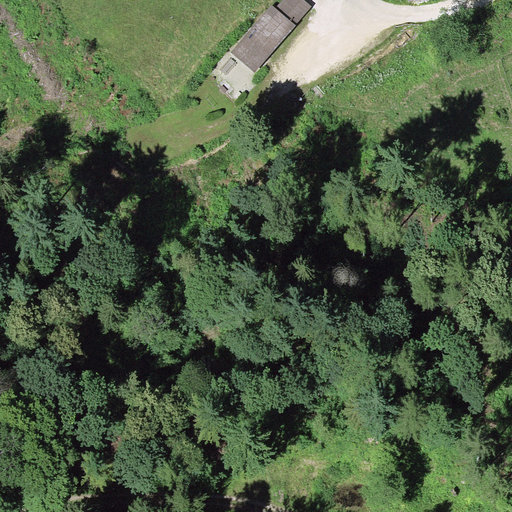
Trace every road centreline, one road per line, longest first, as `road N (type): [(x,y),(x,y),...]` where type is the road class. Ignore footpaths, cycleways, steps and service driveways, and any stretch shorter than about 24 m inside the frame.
road 1 (track): [(511,142),(247,281),(218,306),(203,357)]
road 2 (track): [(263,511),(173,496),(27,511)]
